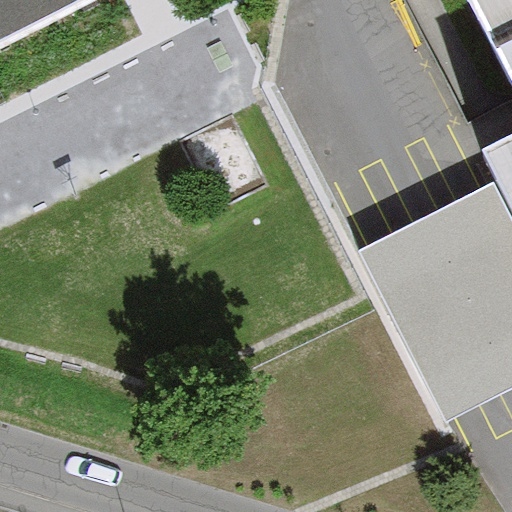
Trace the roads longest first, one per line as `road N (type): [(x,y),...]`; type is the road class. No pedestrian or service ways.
road 1 (unknown): [(511,290),(371,0)]
road 2 (residential): [(196,511),(0,450)]
